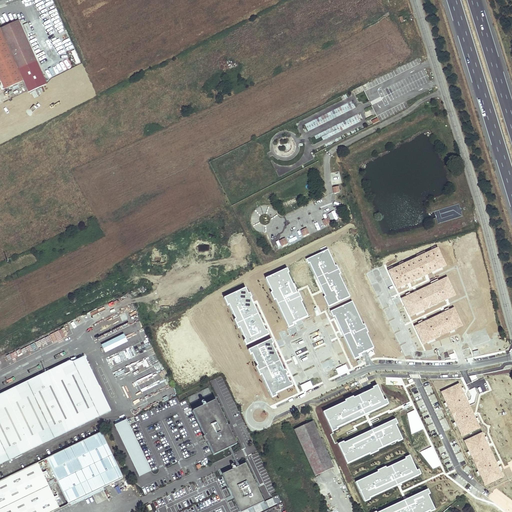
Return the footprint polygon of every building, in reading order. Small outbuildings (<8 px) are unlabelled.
[(19,20),(0,28),(13,58),(18,69),(36,61),(19,20)] [(0,63),(13,58),(0,28),(0,63)] [(362,87),(353,91),(359,104),(368,100),(362,87)] [(370,125),(378,122),(373,109),(365,112),(370,125)] [(434,212),(438,223),(461,216),(457,204),(434,212)] [(398,256),(403,269),(412,266),(407,252),(398,256)] [(320,273),(301,282),(321,322),(341,312),(320,273)] [(291,286),(272,295),(292,334),(312,325),(291,286)] [(260,298),(241,307),(260,346),(281,337),(260,298)] [(341,314),(321,323),(341,362),(362,353),(341,314)] [(123,334),(118,337),(122,345),(127,342),(123,334)] [(104,353),(122,346),(118,337),(101,344),(104,353)] [(281,339),(262,348),(281,387),(300,380),(281,339)] [(85,356),(0,396),(0,464),(111,410),(85,356)] [(460,380),(436,386),(452,423),(475,415),(460,380)] [(201,399),(211,396),(209,389),(199,392),(201,399)] [(187,397),(190,405),(198,402),(195,394),(187,397)] [(373,411),(366,394),(326,412),(334,429),(373,411)] [(212,457),(235,447),(215,400),(192,410),(212,457)] [(382,431),(376,414),(336,432),(344,449),(382,431)] [(115,425),(139,476),(151,470),(127,420),(115,425)] [(478,420),(455,427),(472,467),(492,459),(478,420)] [(313,421),(295,429),(316,475),(334,467),(313,421)] [(0,511),(50,511),(123,477),(101,432),(0,480),(0,511)] [(394,453),(387,436),(347,454),(355,470),(394,453)] [(405,476),(398,459),(358,477),(366,493),(405,476)] [(248,511),(248,510),(263,504),(246,464),(223,474),(239,511),(248,511)] [(318,487),(324,484),(321,478),(314,481),(318,487)]
